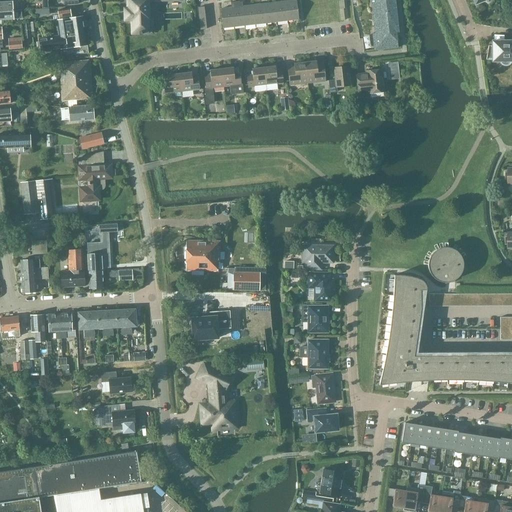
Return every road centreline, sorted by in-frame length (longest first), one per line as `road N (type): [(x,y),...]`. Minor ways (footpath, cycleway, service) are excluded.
road 1 (residential): [(114,92),(147,62),(356,37)]
road 2 (residential): [(218,511),(169,451),(152,297)]
road 3 (residential): [(152,297),(146,231),(114,92)]
road 4 (residential): [(382,402),(357,401),(353,241)]
road 5 (residential): [(11,304),(152,297)]
road 6 (residential): [(511,420),(382,402)]
